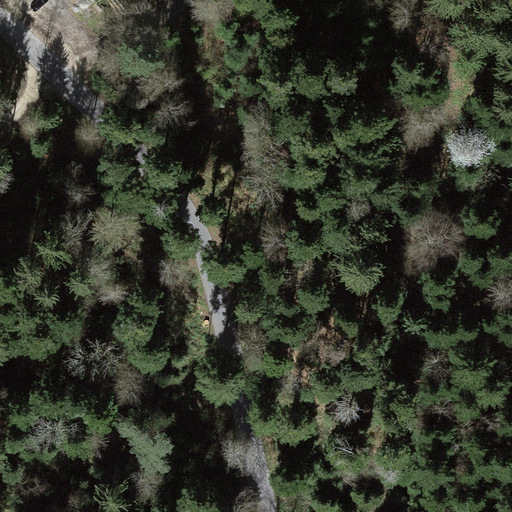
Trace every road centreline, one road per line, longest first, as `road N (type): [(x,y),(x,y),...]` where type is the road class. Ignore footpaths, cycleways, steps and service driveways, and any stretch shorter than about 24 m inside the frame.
road 1 (unclassified): [(267,511),(242,392),(195,255),(69,84),(0,22)]
road 2 (track): [(176,0),(0,133)]
